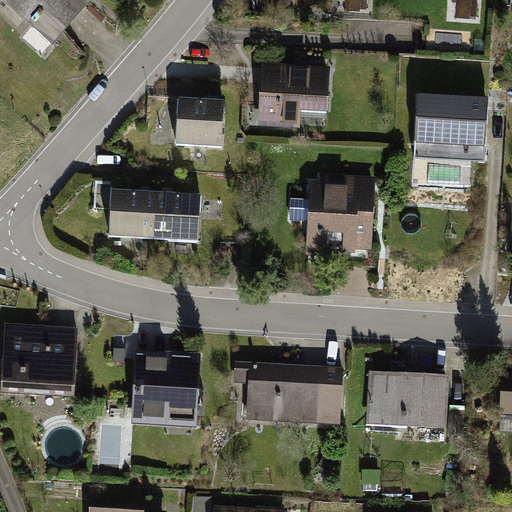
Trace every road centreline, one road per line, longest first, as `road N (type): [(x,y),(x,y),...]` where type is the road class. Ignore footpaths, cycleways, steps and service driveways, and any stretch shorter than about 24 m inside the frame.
road 1 (residential): [(0,240),(52,272),(193,321),(511,334)]
road 2 (residential): [(0,220),(193,0)]
